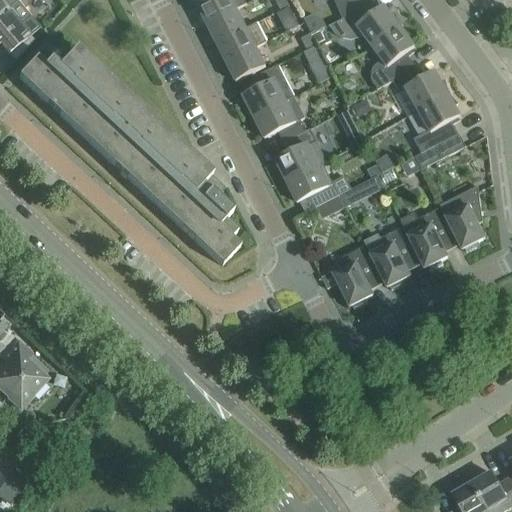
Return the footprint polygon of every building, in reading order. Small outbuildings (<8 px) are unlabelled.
[(0,0),(0,16),(8,10),(0,0)] [(236,10),(230,0),(208,0),(196,6),(206,26),(236,10)] [(275,0),(281,12),(289,8),(284,0),(275,0)] [(334,0),(333,1),(342,20),(342,21),(365,4),(361,0),(334,0)] [(17,2),(8,10),(0,16),(0,45),(9,55),(14,61),(13,61),(14,62),(34,41),(30,37),(40,29),(17,2)] [(362,36),(372,49),(402,27),(401,26),(399,24),(398,22),(396,17),(395,15),(391,17),(384,8),(373,15),(365,4),(342,21),(342,20),(328,27),(334,35),(341,39),(349,40),(357,39),(362,36)] [(296,22),(289,8),(281,12),(276,14),(282,28),(296,22)] [(206,26),(216,45),(246,30),(236,10),(206,26)] [(402,27),(372,49),(381,61),(374,66),(370,71),(370,79),(372,83),(377,92),(392,83),(414,67),(406,55),(414,49),(408,40),(411,37),(409,35),(407,33),(405,31),(402,28),(402,27)] [(255,49),(246,30),(216,45),(226,64),(255,49)] [(320,31),(311,36),(316,46),(325,41),(320,31)] [(316,48),(309,36),(300,40),(306,53),(316,48)] [(305,53),(311,64),(321,59),(316,48),(306,53),(305,53)] [(266,69),(255,49),(226,64),(236,84),(266,69)] [(36,59),(18,78),(221,267),(227,262),(239,248),(231,240),(236,234),(224,223),(232,215),(221,205),(215,199),(210,194),(202,187),(208,180),(206,179),(208,177),(189,159),(76,53),(67,64),(60,70),(59,69),(51,61),(45,67),(36,59)] [(285,103),(294,99),(277,67),(251,80),(243,84),(249,95),(243,98),(254,119),(285,103)] [(418,113),(450,94),(449,94),(448,92),(447,89),(446,87),(445,84),(445,82),(440,83),(434,73),(424,79),(414,67),(392,83),(400,94),(406,91),(418,113)] [(450,95),(450,94),(418,113),(428,131),(412,140),(420,154),(414,158),(414,159),(434,149),(456,138),(448,125),(460,118),(454,108),(458,105),(454,102),(453,100),(451,97),(450,95)] [(285,103),(254,119),(254,120),(261,134),(264,140),(278,133),(284,145),(306,133),(309,131),(306,133),(300,121),(304,119),(294,99),(285,103)] [(366,100),(353,108),(359,119),(372,111),(366,100)] [(348,112),(337,117),(343,129),(354,124),(348,112)] [(306,133),(284,145),(289,156),(275,163),(286,184),(322,165),(326,163),(309,131),(306,133)] [(459,136),(456,138),(434,149),(441,161),(466,149),(459,136)] [(421,172),(441,161),(434,149),(414,159),(421,172)] [(382,175),(394,168),(386,156),(375,163),(382,175)] [(332,184),(322,165),(286,184),(297,205),(310,198),(316,209),(340,197),(350,191),(351,191),(344,178),(332,184)] [(350,191),(340,197),(346,209),(357,204),(350,191)] [(441,209),(443,215),(458,243),(462,251),(464,250),(465,252),(478,246),(477,244),(484,240),(477,226),(482,223),(478,191),(460,200),(454,202),(441,209)] [(443,250),(458,243),(443,215),(440,217),(437,211),(418,221),(414,215),(400,222),(406,234),(420,262),(425,270),(427,269),(428,271),(440,265),(439,263),(447,259),(443,250)] [(420,262),(406,234),(402,236),(400,230),(379,241),(377,236),(364,242),(371,257),(383,281),(387,289),(389,288),(390,290),(403,284),(402,282),(410,278),(405,269),(420,262)] [(368,288),(383,281),(371,257),(367,259),(362,249),(342,260),(345,265),(331,272),(332,274),(338,286),(350,308),(352,307),(353,309),(365,303),(364,301),(372,297),(368,288)] [(332,274),(322,279),(325,285),(328,291),(338,286),(332,274)] [(31,355),(18,342),(2,359),(10,367),(0,377),(0,386),(11,397),(9,400),(20,411),(31,399),(28,397),(43,381),(24,363),(31,355)] [(27,478),(2,462),(0,464),(0,473),(8,479),(0,491),(0,498),(9,504),(27,478)] [(491,474),(472,486),(486,511),(487,511),(497,507),(500,511),(505,511),(511,508),(511,488),(507,481),(498,486),(491,474)] [(486,511),(472,486),(452,497),(459,509),(452,511),(486,511)]
